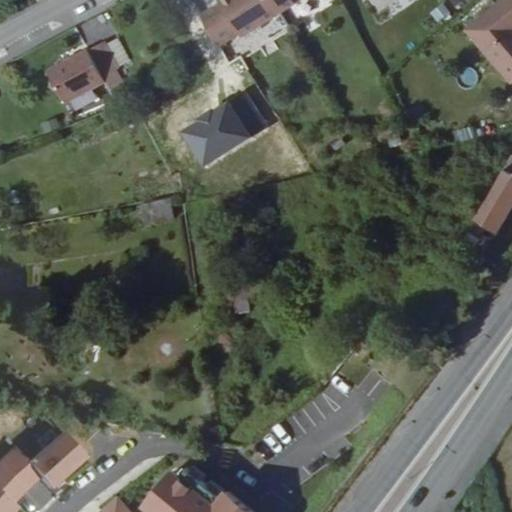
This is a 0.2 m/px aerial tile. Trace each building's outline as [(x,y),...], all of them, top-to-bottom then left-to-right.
[(278,15),(269,0),(218,0),(220,3),(205,11),(222,42),(235,35),(237,39),(278,15)] [(269,0),(278,15),(306,0),(269,0)] [(511,0),(504,0),(470,30),(511,77),(511,0)] [(127,88),(117,68),(97,31),(43,58),(59,89),(98,69),(111,94),(127,88)] [(511,177),(499,203),(479,229),(500,244),(511,225),(511,177)] [(142,198),(141,212),(174,213),(174,198),(142,198)] [(0,463),(0,511),(20,511),(25,506),(20,501),(48,473),(60,486),(93,456),(68,431),(35,462),(18,446),(0,463)] [(270,511),(242,488),(236,494),(201,465),(195,471),(191,467),(161,504),(170,511),(270,511)] [(137,511),(125,497),(106,511),(137,511)]
